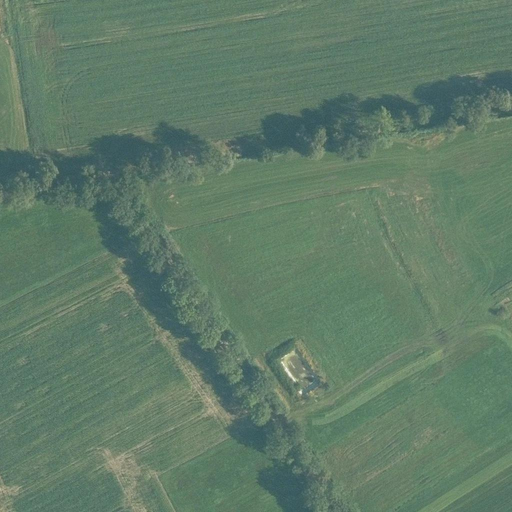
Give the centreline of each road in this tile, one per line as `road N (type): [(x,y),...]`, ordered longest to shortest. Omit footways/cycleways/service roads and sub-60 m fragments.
road 1 (track): [(0,187),(511,100)]
road 2 (unclassified): [(113,168),(339,511)]
